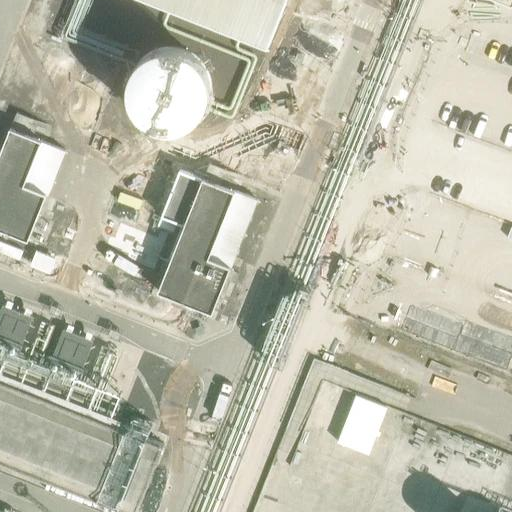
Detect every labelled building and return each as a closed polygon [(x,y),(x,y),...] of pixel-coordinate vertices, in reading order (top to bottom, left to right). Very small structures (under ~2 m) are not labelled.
[(143,0),(267,48),(286,0),(143,0)] [(143,56),(134,63),(128,71),(123,82),(122,91),(123,101),(126,110),(133,120),(146,130),(157,134),(172,134),(183,130),(193,124),(199,116),(204,107),(207,95),(205,79),(199,67),(189,57),(181,53),(165,50),(153,51),(143,56)] [(375,132),(398,76),(376,67),(353,124),(375,132)] [(24,181),(41,137),(11,125),(0,152),(0,224),(28,236),(46,189),(24,181)] [(208,254),(234,187),(204,175),(160,289),(212,308),(231,263),(208,254)]
